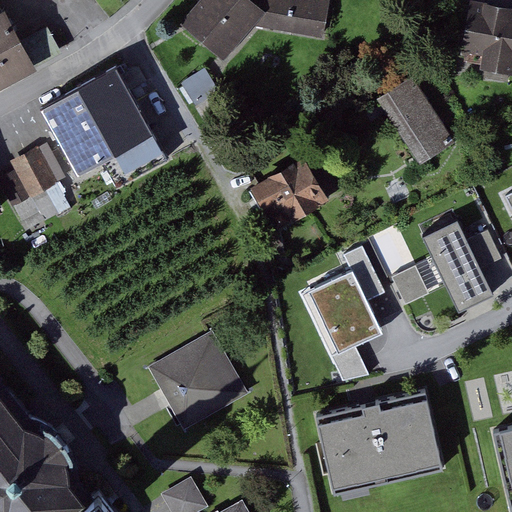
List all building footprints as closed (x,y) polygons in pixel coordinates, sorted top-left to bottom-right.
[(269,9),(258,0),(204,0),(185,24),(227,59),(269,9)] [(340,0),(278,0),(274,21),(332,35),(340,0)] [(511,3),(491,0),(471,0),(463,50),(511,58),(511,3)] [(0,78),(33,61),(5,8),(0,11),(0,78)] [(122,65),(45,107),(83,175),(105,163),(119,189),(174,160),(122,65)] [(463,135),(420,77),(385,103),(428,161),(463,135)] [(21,171),(3,180),(28,228),(71,206),(42,150),(17,163),(21,171)] [(341,193),(319,156),(261,191),(283,227),(341,193)] [(474,238),(465,221),(430,238),(466,310),(501,293),(487,266),(505,257),(491,230),(474,238)] [(389,290),(367,244),(347,253),(356,271),(306,294),(347,379),(371,374),(357,345),(388,331),(372,298),(389,290)] [(432,293),(419,265),(396,276),(409,304),(432,293)] [(216,331),(153,369),(191,431),(254,393),(216,331)] [(426,386),(313,409),(330,492),(443,469),(426,386)] [(95,511),(93,509),(0,391),(0,511),(95,511)] [(511,511),(511,423),(492,428),(510,511),(511,511)] [(195,511),(208,505),(193,479),(166,494),(176,511),(195,511)] [(128,511),(114,493),(93,509),(95,511),(128,511)] [(252,511),(247,503),(231,511),(252,511)]
